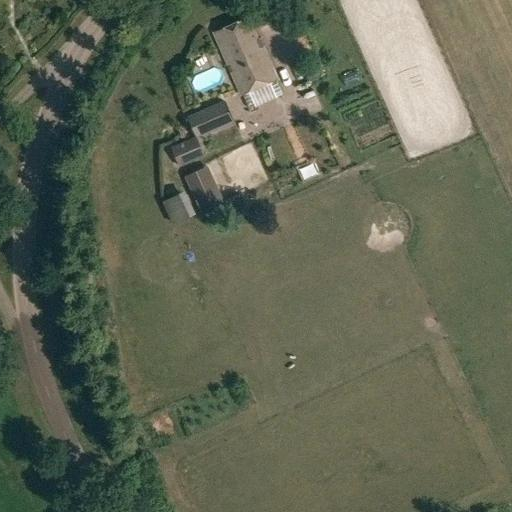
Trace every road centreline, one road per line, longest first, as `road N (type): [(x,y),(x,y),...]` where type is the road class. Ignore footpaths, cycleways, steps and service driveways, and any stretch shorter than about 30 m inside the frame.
road 1 (tertiary): [(32,358),(21,279),(23,203),(43,118),(68,61)]
road 2 (tertiary): [(99,511),(32,358)]
